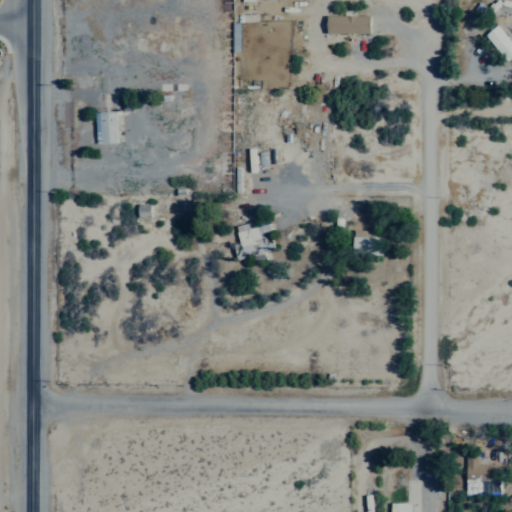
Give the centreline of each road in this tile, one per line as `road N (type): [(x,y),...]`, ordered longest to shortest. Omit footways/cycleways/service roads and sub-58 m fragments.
road 1 (secondary): [(30,511),(34,0)]
road 2 (residential): [(511,402),(31,401)]
road 3 (residential): [(427,73),(427,401)]
